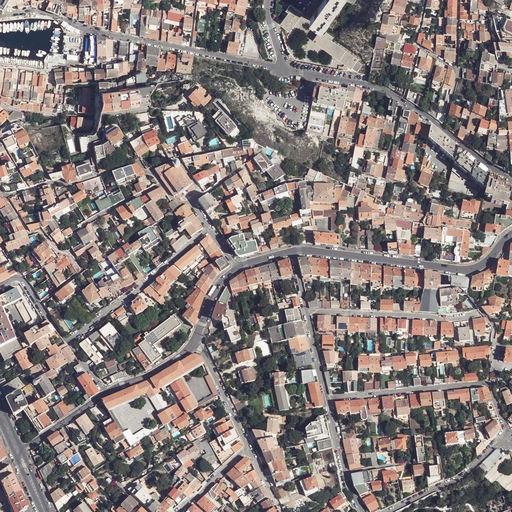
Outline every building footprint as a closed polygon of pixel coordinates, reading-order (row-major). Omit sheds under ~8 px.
[(21,4),(25,2),(24,2),(23,0),(11,0),(8,6),(10,7),(17,5),(18,9),(19,10),(22,10),(23,9),(23,7),(21,4)] [(97,10),(103,9),(102,0),(101,0),(95,0),(96,1),(97,10)] [(103,9),(110,9),(110,0),(103,0),(102,0),(103,9)] [(113,0),(113,8),(122,7),(122,0),(113,0)] [(122,9),(131,9),(131,5),(132,1),(131,0),(122,0),(122,7),(122,9)] [(236,7),(237,2),(236,2),(230,0),(229,7),(228,11),(228,12),(235,13),(236,7)] [(236,7),(245,9),(247,2),(239,0),(237,0),(237,2),(236,7)] [(322,27),(341,0),(324,0),(311,18),(322,27)] [(394,0),(392,9),(403,12),(406,0),(394,0)] [(436,1),(432,0),(428,0),(426,8),(435,9),(435,7),(436,1)] [(457,9),(457,0),(448,0),(447,7),(457,9)] [(485,1),(481,0),(477,0),(478,10),(485,11),(487,11),(485,1)] [(207,8),(208,4),(197,2),(196,9),(198,9),(197,12),(198,12),(197,29),(197,30),(203,31),(204,26),(200,25),(200,22),(205,22),(207,10),(207,8)] [(48,11),(57,14),(58,12),(59,12),(60,7),(52,3),(52,5),(49,4),(48,6),(46,10),(48,11)] [(294,25),(303,13),(290,3),(288,7),(290,9),(289,11),(282,20),(280,23),(286,28),(289,30),(294,25)] [(169,4),(168,12),(183,16),(184,12),(184,6),(184,5),(169,4)] [(235,13),(235,14),(244,16),(245,9),(236,7),(235,13)] [(456,18),(457,9),(447,7),(447,18),(456,18)] [(149,17),(151,11),(146,10),(142,9),(141,16),(147,17),(149,17)] [(160,19),(161,12),(156,12),(153,11),(152,18),(160,19)] [(168,12),(168,14),(167,21),(168,21),(169,21),(184,24),(184,19),(185,16),(183,16),(168,12)] [(382,21),(393,23),(395,15),(388,14),(389,12),(384,12),(382,21)] [(466,18),(460,18),(460,19),(470,20),(470,12),(467,12),(466,18)] [(418,24),(419,17),(411,15),(410,19),(409,23),(418,24)] [(191,30),(192,20),(188,20),(189,17),(185,16),(184,19),(184,24),(183,27),(183,29),(182,33),(191,34),(191,30)] [(159,26),(160,19),(152,18),(150,17),(149,25),(157,26),(159,26)] [(456,27),(456,18),(447,18),(447,26),(456,27)] [(511,22),(505,19),(500,29),(502,39),(511,39),(511,22)] [(224,30),(231,32),(233,25),(233,23),(234,22),(226,21),(225,23),(224,30)] [(393,23),(382,21),(381,30),(392,31),(393,25),(393,24),(393,23)] [(480,24),(479,32),(488,32),(489,32),(490,29),(487,29),(487,25),(484,24),(480,24)] [(453,36),(456,36),(456,27),(447,26),(443,26),(443,35),(444,35),(452,36),(453,36)] [(158,40),(159,30),(157,30),(149,29),(149,27),(146,27),(144,38),(151,39),(158,40)] [(136,36),(138,36),(139,29),(130,28),(130,34),(136,36)] [(351,68),(358,58),(331,38),(325,33),(320,30),(313,40),(331,53),(345,63),(351,67),(351,68)] [(386,39),(390,40),(392,31),(381,30),(380,36),(386,37),(386,39)] [(468,31),(464,30),(464,32),(464,37),(464,38),(468,39),(467,39),(472,40),(472,33),(468,32),(468,31)] [(181,45),(181,40),(174,38),(174,32),(168,31),(168,32),(167,42),(175,44),(181,45)] [(390,40),(397,41),(397,40),(399,33),(399,32),(395,31),(392,31),(390,40)] [(488,32),(479,32),(480,33),(480,40),(480,42),(490,42),(488,32)] [(370,70),(376,71),(376,69),(377,69),(377,67),(381,68),(386,42),(386,39),(386,37),(380,36),(377,35),(375,47),(372,63),(372,65),(370,70)] [(84,63),(87,64),(92,64),(92,65),(97,65),(97,56),(97,37),(92,36),(90,38),(89,52),(85,52),(84,58),(84,63)] [(105,39),(97,37),(97,56),(97,65),(102,65),(106,64),(106,59),(105,39)] [(430,44),(430,42),(428,41),(425,40),(424,40),(423,40),(422,46),(430,51),(430,48),(430,44)] [(124,42),(120,41),(119,49),(127,50),(128,43),(124,42)] [(137,63),(138,55),(139,53),(139,52),(139,45),(137,45),(134,44),(133,44),(131,44),(130,43),(130,56),(129,63),(137,63)] [(237,55),(239,45),(229,43),(226,54),(233,55),(237,55)] [(439,44),(436,43),(436,54),(440,55),(444,57),(445,52),(445,48),(446,48),(446,47),(442,47),(443,44),(441,44),(441,46),(439,47),(439,44)] [(511,53),(511,45),(498,44),(500,52),(506,53),(511,53)] [(413,46),(405,45),(404,52),(408,53),(415,54),(416,50),(413,46)] [(152,48),(146,47),(146,53),(146,55),(145,62),(145,64),(146,64),(157,67),(158,59),(159,49),(152,48)] [(127,50),(119,49),(119,57),(127,56),(127,50)] [(428,54),(420,49),(418,56),(426,58),(428,54)] [(393,54),(391,65),(401,67),(403,56),(404,52),(402,52),(399,51),(396,51),(394,50),(393,54)] [(157,69),(157,70),(165,71),(165,67),(175,69),(176,53),(173,52),(167,51),(166,60),(158,59),(157,67),(157,69)] [(455,62),(455,52),(449,52),(445,52),(444,57),(444,59),(455,62)] [(178,53),(177,61),(181,62),(187,63),(192,63),(192,56),(185,55),(178,53)] [(493,64),(494,55),(486,54),(484,63),(493,64)] [(411,69),(414,58),(407,57),(403,56),(401,67),(411,69)] [(364,63),(358,58),(351,68),(357,72),(364,63)] [(432,61),(420,58),(420,60),(417,59),(416,64),(419,65),(418,69),(429,72),(432,61)] [(449,66),(436,59),(434,63),(436,64),(441,67),(444,68),(448,69),(449,66)] [(484,63),(481,62),(479,70),(487,72),(488,66),(493,67),(493,64),(484,63)] [(127,63),(117,65),(117,74),(126,72),(127,72),(127,67),(127,63)] [(136,70),(137,63),(129,63),(127,63),(127,67),(129,67),(128,72),(131,71),(136,70)] [(117,65),(106,67),(106,70),(106,71),(105,79),(117,77),(117,74),(117,65)] [(181,66),(177,66),(177,73),(177,74),(192,75),(192,71),(192,68),(192,67),(187,66),(181,65),(181,66)] [(452,86),(455,75),(451,68),(449,66),(448,69),(444,84),(452,86)] [(442,88),(447,70),(437,67),(433,81),(432,85),(442,88)] [(466,79),(475,81),(476,70),(475,70),(467,68),(466,79)] [(487,72),(479,70),(479,76),(491,79),(492,79),(492,73),(487,72)] [(65,80),(65,73),(54,74),(55,84),(56,84),(55,81),(65,80)] [(93,79),(94,73),(92,73),(86,74),(85,82),(93,82),(93,79)] [(380,74),(370,73),(370,75),(368,82),(370,82),(375,83),(377,84),(378,84),(380,74)] [(493,73),(492,73),(492,79),(491,79),(492,85),(500,86),(501,83),(503,76),(503,74),(501,74),(493,73)] [(138,76),(134,76),(134,77),(134,78),(135,83),(135,84),(136,83),(145,82),(145,78),(144,78),(143,76),(143,74),(138,74),(138,76)] [(491,79),(479,76),(478,82),(492,85),(491,79)] [(131,78),(124,81),(125,86),(126,92),(133,90),(132,79),(131,78)] [(397,83),(390,81),(388,88),(389,88),(392,90),(395,92),(397,83)] [(107,91),(106,84),(96,85),(96,86),(97,93),(98,93),(107,92),(107,91)] [(327,88),(316,86),(312,106),(327,110),(332,89),(327,88)] [(83,90),(82,96),(90,97),(94,97),(94,92),(92,91),(92,88),(89,87),(89,89),(83,89),(83,90)] [(353,88),(348,87),(347,92),(345,101),(353,102),(356,88),(353,88)] [(398,90),(397,93),(400,95),(403,97),(406,88),(399,87),(398,90)] [(359,89),(356,88),(353,102),(361,103),(363,90),(359,89)] [(148,98),(154,89),(146,90),(142,91),(136,92),(139,107),(149,106),(148,98)] [(345,101),(347,92),(343,91),(339,90),(332,89),(327,110),(328,110),(342,113),(343,109),(344,107),(344,105),(345,101)] [(139,107),(136,92),(135,92),(127,93),(130,109),(139,107)] [(196,92),(189,99),(193,103),(193,102),(197,106),(198,107),(201,104),(205,100),(203,98),(203,97),(200,94),(199,95),(197,93),(196,92)] [(130,109),(127,93),(120,94),(119,94),(118,95),(121,110),(130,109)] [(112,112),(121,110),(118,95),(117,95),(109,96),(112,112)] [(425,97),(419,95),(416,106),(422,109),(425,97)] [(90,97),(82,96),(79,96),(78,105),(80,106),(81,106),(82,106),(90,106),(90,104),(90,99),(90,97)] [(112,112),(109,96),(108,96),(99,98),(96,98),(100,107),(100,114),(101,114),(112,112)] [(212,99),(209,96),(205,100),(201,104),(204,107),(212,99)] [(14,100),(8,99),(6,105),(12,107),(14,100)] [(394,101),(390,99),(388,109),(387,112),(391,113),(390,117),(393,118),(395,118),(397,109),(398,104),(395,102),(394,101)] [(20,102),(14,100),(12,107),(18,110),(20,102)] [(502,101),(499,102),(499,106),(498,124),(508,122),(511,122),(511,121),(511,113),(511,108),(511,100),(506,101),(502,101)] [(42,105),(33,103),(32,111),(42,112),(42,108),(41,107),(42,105)] [(462,108),(451,104),(449,114),(460,117),(462,108)] [(486,109),(474,104),(472,113),(479,116),(482,117),(484,118),(486,109)] [(90,106),(82,106),(82,113),(90,114),(90,110),(90,106)] [(327,110),(312,106),(307,130),(323,133),(328,110),(327,110)] [(406,109),(403,107),(400,118),(405,119),(408,120),(410,112),(406,109)] [(437,110),(430,108),(428,114),(435,118),(436,113),(437,110)] [(341,119),(340,121),(348,123),(349,120),(345,120),(347,109),(343,109),(342,113),(341,117),(341,119)] [(342,113),(328,110),(323,133),(323,137),(324,137),(336,140),(337,136),(338,133),(340,121),(341,119),(341,117),(342,113)] [(370,115),(371,112),(363,110),(362,112),(362,115),(361,116),(361,117),(369,119),(370,115)] [(9,117),(4,111),(0,114),(0,122),(2,125),(5,121),(7,119),(9,117)] [(215,121),(229,135),(230,134),(232,137),(239,130),(236,128),(237,127),(223,113),(222,114),(220,111),(213,118),(216,121),(215,121)] [(182,117),(176,119),(180,127),(182,126),(185,132),(188,130),(193,139),(188,142),(191,145),(191,147),(196,145),(195,143),(208,134),(200,123),(206,118),(201,112),(195,112),(195,117),(190,119),(189,118),(184,120),(182,117)] [(414,115),(410,112),(408,120),(407,124),(410,125),(416,126),(417,123),(419,118),(414,115)] [(472,113),(471,112),(470,117),(469,120),(468,124),(476,126),(478,121),(479,116),(472,113)] [(23,114),(13,113),(10,116),(9,117),(7,119),(9,121),(23,120),(25,120),(25,118),(25,114),(23,114)] [(79,118),(72,117),(71,119),(69,119),(69,122),(71,123),(71,126),(77,131),(78,127),(78,126),(79,118)] [(367,126),(369,119),(361,117),(360,125),(367,126)] [(93,119),(85,118),(84,126),(92,127),(92,124),(93,119)] [(408,120),(405,119),(400,118),(396,133),(405,135),(405,134),(406,130),(407,124),(408,120)] [(377,121),(369,119),(367,126),(368,127),(373,128),(374,128),(375,128),(377,121)] [(385,123),(385,121),(377,119),(377,121),(375,128),(383,130),(385,123)] [(348,123),(340,121),(338,133),(346,134),(348,123)] [(496,126),(490,124),(481,121),(481,122),(477,133),(487,136),(489,128),(490,129),(490,131),(494,132),(496,132),(496,126)] [(356,125),(348,123),(346,134),(354,136),(354,135),(356,125)] [(392,132),(394,125),(393,125),(385,123),(383,130),(392,132)] [(427,138),(430,127),(428,127),(417,123),(416,126),(414,134),(427,138)] [(434,129),(430,126),(430,127),(427,138),(427,140),(428,140),(431,143),(454,161),(457,148),(451,142),(434,129)] [(461,126),(458,135),(464,137),(466,130),(467,128),(465,128),(461,126)] [(123,138),(117,128),(114,127),(106,132),(105,137),(108,142),(102,147),(103,150),(104,155),(104,158),(105,160),(116,153),(111,145),(123,138)] [(157,136),(155,131),(143,136),(145,143),(150,150),(151,151),(156,148),(155,146),(160,143),(157,138),(157,136)] [(373,132),(367,131),(367,132),(366,137),(364,147),(374,149),(376,133),(373,132)] [(4,142),(13,138),(11,132),(3,135),(1,133),(0,132),(0,134),(2,137),(4,142)] [(30,141),(25,132),(15,137),(20,147),(30,142),(30,141)] [(413,139),(413,137),(405,135),(403,144),(411,146),(413,139)] [(489,135),(487,144),(495,144),(495,138),(495,136),(494,136),(489,135)] [(143,136),(130,143),(133,148),(137,155),(138,157),(150,150),(145,143),(143,136)] [(364,147),(366,137),(360,136),(358,146),(358,148),(363,150),(364,147)] [(86,138),(78,139),(80,146),(81,146),(83,152),(90,151),(87,137),(86,137),(86,138)] [(188,141),(185,137),(181,139),(175,149),(176,152),(180,150),(182,156),(193,153),(191,147),(191,145),(188,142),(188,141)] [(17,146),(13,138),(4,142),(3,143),(8,150),(17,146)] [(254,149),(254,142),(252,139),(246,140),(245,148),(254,149)] [(346,149),(348,142),(340,140),(339,147),(346,149)] [(355,145),(356,144),(354,144),(348,142),(346,149),(346,151),(353,154),(355,148),(355,145)] [(411,146),(403,144),(401,152),(407,154),(408,154),(413,155),(415,147),(411,146)] [(102,147),(102,146),(94,148),(96,160),(104,158),(104,155),(103,150),(102,147)] [(363,152),(363,150),(358,148),(355,148),(353,154),(354,154),(358,155),(362,156),(363,152)] [(471,177),(474,161),(467,156),(457,148),(454,161),(454,163),(471,177)] [(243,149),(232,150),(234,157),(245,155),(243,149)] [(232,150),(223,152),(224,159),(229,158),(234,157),(232,150)] [(259,162),(257,160),(257,159),(257,158),(263,153),(261,151),(255,150),(254,150),(256,160),(251,162),(247,163),(246,163),(246,164),(248,168),(252,166),(256,164),(259,162)] [(488,161),(492,164),(493,151),(489,150),(486,150),(484,158),(488,161)] [(400,152),(392,151),(391,159),(400,161),(400,160),(400,158),(400,156),(401,152),(400,152)] [(223,152),(207,155),(208,162),(209,164),(208,164),(208,165),(218,163),(218,160),(224,159),(223,152)] [(263,153),(257,158),(257,159),(257,160),(259,162),(262,167),(267,172),(274,167),(274,166),(269,161),(263,153)] [(412,162),(413,155),(408,154),(406,160),(406,162),(405,164),(411,165),(411,164),(412,162)] [(194,157),(193,157),(194,163),(195,167),(208,164),(209,164),(208,162),(207,155),(205,155),(194,157)] [(60,164),(59,163),(59,162),(58,162),(59,162),(59,163),(59,164),(61,169),(72,165),(71,160),(60,164)] [(172,163),(155,170),(174,197),(178,194),(179,195),(186,189),(188,188),(189,187),(188,187),(193,184),(180,166),(177,161),(173,164),(172,163)] [(483,169),(474,161),(471,177),(475,179),(476,181),(474,182),(477,185),(479,183),(486,188),(489,174),(483,169)] [(89,164),(83,166),(82,162),(72,165),(78,180),(81,179),(80,177),(92,173),(90,167),(89,164)] [(402,164),(393,162),(392,169),(397,170),(401,171),(402,166),(402,164)] [(6,166),(0,168),(0,179),(9,176),(9,177),(13,176),(13,174),(18,172),(12,163),(5,165),(6,166)] [(36,163),(34,163),(29,166),(28,166),(32,172),(39,168),(36,163)] [(376,165),(368,163),(367,167),(364,167),(364,168),(363,173),(374,176),(376,165)] [(467,193),(469,186),(471,177),(454,163),(447,189),(466,193),(467,193)] [(136,164),(132,166),(136,175),(144,172),(138,165),(136,164)] [(380,165),(376,164),(376,165),(374,176),(381,178),(381,177),(382,176),(384,167),(379,166),(380,165)] [(78,180),(72,165),(61,169),(62,173),(53,175),(49,176),(52,181),(61,179),(69,183),(78,180)] [(209,170),(205,172),(207,177),(215,173),(220,170),(220,168),(219,165),(216,166),(209,170)] [(275,166),(283,177),(285,175),(277,165),(275,166)] [(32,172),(28,166),(20,170),(25,178),(33,174),(32,172)] [(132,166),(122,169),(126,178),(129,177),(136,175),(132,166)] [(283,177),(275,166),(274,166),(274,167),(267,172),(273,179),(274,179),(277,181),(279,180),(281,182),(285,181),(282,177),(283,177)] [(229,172),(226,172),(225,167),(220,168),(220,170),(221,172),(222,180),(227,176),(230,174),(229,172)] [(392,169),(388,168),(386,179),(394,181),(397,170),(392,169)] [(122,169),(113,173),(114,176),(116,181),(117,182),(126,178),(122,169)] [(245,170),(239,174),(242,181),(248,178),(245,170)] [(307,177),(304,177),(304,179),(306,179),(310,181),(313,184),(313,182),(317,174),(310,170),(307,177)] [(394,181),(402,183),(404,172),(403,172),(401,171),(397,170),(394,181)] [(205,172),(194,177),(197,182),(202,180),(207,178),(207,177),(205,172)] [(428,187),(432,177),(422,172),(421,173),(420,176),(418,183),(420,184),(428,187)] [(318,173),(317,173),(317,174),(313,182),(313,184),(310,181),(310,186),(311,186),(311,188),(306,188),(310,210),(312,210),(324,211),(328,211),(332,211),(334,211),(339,211),(339,207),(338,203),(342,191),(334,191),(334,186),(322,186),(324,180),(320,178),(321,174),(318,173)] [(354,175),(350,173),(348,183),(351,184),(350,188),(353,189),(356,190),(356,188),(358,179),(353,178),(354,175)] [(239,174),(231,180),(235,189),(236,190),(244,185),(242,181),(239,174)] [(498,179),(489,174),(486,188),(484,195),(487,196),(487,198),(493,199),(492,201),(495,202),(507,205),(507,204),(508,203),(509,199),(511,189),(509,187),(498,179)] [(106,190),(101,177),(81,184),(85,190),(88,195),(89,197),(92,196),(106,190)] [(245,187),(246,188),(252,185),(248,178),(242,181),(244,185),(245,187)] [(364,181),(358,179),(356,188),(365,190),(366,188),(367,182),(364,182),(364,181)] [(231,180),(225,184),(229,193),(235,189),(231,180)] [(385,183),(372,180),(370,189),(366,188),(365,190),(364,193),(361,192),(359,197),(358,198),(357,202),(361,203),(361,209),(358,209),(359,220),(372,219),(371,212),(371,211),(376,199),(381,201),(385,185),(385,183)] [(296,183),(286,185),(288,192),(297,190),(298,190),(299,190),(299,191),(303,211),(310,211),(310,210),(306,188),(305,182),(298,184),(296,183)] [(10,193),(12,192),(9,186),(7,184),(4,186),(2,187),(5,193),(10,193)] [(81,184),(76,185),(79,190),(78,190),(78,191),(78,192),(79,193),(82,191),(85,190),(81,184)] [(229,193),(225,184),(219,188),(220,190),(222,189),(229,201),(230,200),(233,199),(232,197),(229,193)] [(50,185),(43,187),(46,197),(53,194),(50,185)] [(286,185),(274,190),(276,197),(288,194),(288,192),(286,185)] [(256,193),(253,186),(246,190),(251,199),(257,196),(256,193)] [(478,191),(469,186),(467,193),(467,195),(476,197),(478,191)] [(162,188),(148,195),(153,201),(154,203),(167,195),(162,188)] [(69,193),(67,189),(56,193),(59,199),(69,193)] [(356,190),(353,189),(351,195),(350,195),(358,198),(359,197),(361,192),(356,190)] [(276,197),(274,190),(265,194),(260,196),(258,197),(259,200),(261,204),(276,197)] [(86,197),(82,191),(79,193),(72,197),(75,203),(76,204),(86,198),(86,197)] [(349,194),(342,191),(338,203),(339,207),(347,207),(347,202),(348,198),(349,194)] [(28,192),(23,194),(24,197),(25,199),(26,203),(31,201),(30,198),(29,193),(28,192)] [(72,197),(69,193),(59,199),(60,200),(62,204),(72,197)] [(53,194),(46,197),(47,200),(49,206),(50,211),(57,207),(56,206),(54,198),(53,195),(53,194)] [(113,195),(108,197),(113,207),(125,200),(121,194),(114,197),(113,195)] [(211,194),(208,195),(216,207),(219,206),(217,204),(211,194)] [(288,194),(276,197),(277,202),(278,202),(289,198),(289,196),(288,194)] [(199,202),(207,213),(213,209),(216,207),(208,195),(199,202)] [(99,210),(101,213),(113,207),(108,197),(107,196),(99,199),(100,200),(95,203),(99,210)] [(240,198),(239,196),(233,199),(230,200),(226,202),(225,203),(231,214),(243,208),(244,207),(244,206),(242,202),(241,200),(240,198)] [(16,200),(11,202),(14,207),(18,205),(21,204),(20,202),(21,202),(21,201),(25,199),(24,197),(19,199),(20,200),(16,201),(16,200)] [(75,203),(72,197),(62,204),(60,205),(58,206),(62,211),(75,203)] [(277,202),(276,197),(261,204),(264,212),(266,215),(269,214),(270,214),(267,206),(277,202)] [(4,199),(4,198),(0,199),(0,210),(1,211),(9,206),(6,201),(4,199)] [(131,203),(127,205),(133,215),(136,213),(136,212),(142,208),(145,206),(140,199),(135,201),(131,203)] [(405,204),(405,208),(424,212),(425,208),(413,205),(414,200),(407,199),(406,201),(405,204)] [(154,203),(153,201),(145,206),(153,217),(157,222),(164,217),(154,203)] [(186,205),(175,201),(171,202),(171,203),(175,208),(175,209),(177,212),(180,210),(181,210),(186,205)] [(75,203),(62,211),(64,215),(78,207),(76,204),(75,203)] [(463,203),(462,203),(461,210),(460,211),(461,211),(467,212),(469,213),(477,214),(478,209),(478,206),(470,204),(463,203)] [(18,213),(21,217),(27,215),(26,210),(24,211),(22,206),(24,206),(24,204),(22,204),(21,204),(18,205),(14,207),(15,209),(18,212),(18,213)] [(127,205),(117,210),(124,220),(130,217),(133,216),(133,215),(127,205)] [(188,208),(186,205),(181,210),(180,210),(177,212),(178,212),(175,214),(179,219),(177,220),(180,224),(189,218),(187,214),(191,212),(188,208)] [(393,217),(395,206),(391,205),(389,210),(387,209),(386,213),(387,213),(386,215),(393,217)] [(11,209),(9,206),(1,211),(5,218),(7,217),(8,216),(14,213),(11,209)] [(62,211),(58,206),(56,206),(57,207),(50,211),(48,212),(52,217),(55,216),(62,211)] [(405,208),(395,206),(393,217),(402,218),(405,208)] [(442,208),(431,206),(429,214),(429,216),(433,217),(441,218),(444,208),(442,208)] [(175,208),(172,210),(165,214),(167,218),(173,215),(175,214),(178,212),(177,212),(175,209),(175,208)] [(424,212),(405,208),(402,218),(422,222),(424,212)] [(209,217),(211,219),(218,216),(217,215),(213,209),(207,213),(209,217)] [(384,218),(383,218),(385,211),(384,211),(380,210),(379,209),(378,212),(371,212),(372,219),(372,225),(385,224),(384,218)] [(324,211),(312,210),(313,216),(314,219),(324,218),(324,217),(324,216),(324,211)] [(303,211),(299,212),(299,213),(300,214),(302,219),(309,218),(311,218),(311,217),(310,211),(303,211)] [(45,212),(42,213),(44,223),(47,222),(54,221),(54,220),(52,217),(48,212),(45,212)] [(18,219),(14,213),(8,216),(12,223),(18,219)] [(266,215),(261,217),(262,219),(264,227),(272,224),(271,221),(271,220),(269,214),(266,215)] [(294,215),(290,216),(292,223),(302,219),(300,214),(298,214),(294,215)] [(203,229),(193,216),(189,218),(180,224),(179,225),(180,228),(178,229),(179,231),(180,233),(183,231),(182,230),(185,228),(191,237),(191,236),(203,229)] [(237,216),(227,219),(229,226),(230,227),(240,224),(240,223),(238,220),(237,217),(237,216)] [(277,220),(271,221),(272,224),(273,229),(275,229),(279,228),(290,225),(292,225),(292,223),(290,216),(277,220)] [(394,222),(394,221),(395,219),(387,216),(384,218),(385,224),(385,228),(385,229),(385,230),(396,231),(394,222)] [(157,222),(153,217),(149,219),(149,221),(153,226),(158,224),(157,224),(157,222)] [(441,218),(433,217),(431,227),(434,228),(437,228),(439,229),(441,222),(441,218)] [(504,219),(494,217),(493,227),(503,228),(503,229),(505,230),(510,227),(511,226),(511,222),(509,219),(504,218),(504,219)] [(309,218),(302,219),(303,220),(302,221),(303,224),(301,224),(302,225),(303,227),(303,228),(310,227),(309,218)] [(25,231),(18,219),(12,223),(11,223),(16,234),(25,231)] [(227,219),(220,221),(220,222),(222,229),(223,229),(223,228),(229,226),(227,219)] [(264,227),(262,219),(250,223),(252,227),(253,230),(264,227)] [(250,220),(240,223),(240,224),(242,230),(252,227),(250,223),(250,220)] [(458,221),(453,220),(452,224),(452,226),(470,229),(471,223),(459,221),(458,221)] [(54,221),(47,222),(49,225),(54,233),(59,229),(54,221)] [(413,224),(394,221),(394,222),(396,231),(397,241),(411,243),(412,234),(418,235),(422,236),(423,226),(413,224)] [(16,234),(11,223),(9,224),(7,225),(11,235),(16,234)] [(89,225),(86,230),(92,240),(93,242),(94,242),(95,243),(98,240),(93,232),(93,233),(92,224),(89,225)] [(120,226),(117,228),(121,234),(126,231),(127,230),(123,224),(121,226),(120,226)] [(484,233),(486,225),(479,224),(478,224),(477,232),(481,233),(484,233)] [(54,233),(49,225),(46,227),(46,228),(43,230),(49,237),(51,236),(54,233)] [(170,231),(165,234),(166,237),(166,238),(169,237),(179,231),(178,229),(180,228),(179,225),(170,231)] [(493,227),(486,225),(484,233),(499,236),(501,231),(503,229),(503,228),(493,227)] [(230,227),(229,226),(223,228),(223,229),(226,235),(232,233),(230,227)] [(313,233),(312,226),(310,227),(303,228),(303,229),(304,232),(304,234),(305,235),(313,233)] [(153,232),(150,227),(138,234),(141,238),(142,240),(146,236),(151,244),(158,239),(155,234),(153,232)] [(54,233),(51,236),(53,238),(60,232),(61,231),(59,229),(54,233)] [(64,230),(62,232),(63,234),(66,239),(68,238),(67,237),(73,233),(71,231),(70,229),(65,232),(64,230)] [(426,229),(424,229),(423,240),(430,241),(436,242),(437,231),(426,229)] [(461,244),(462,232),(451,230),(442,229),(441,244),(444,244),(445,237),(456,238),(456,244),(461,244)] [(82,232),(78,234),(83,243),(84,244),(87,243),(92,240),(86,230),(82,232)] [(28,236),(25,231),(16,234),(11,235),(13,242),(18,240),(28,236)] [(60,232),(53,238),(54,239),(57,244),(61,241),(63,242),(66,239),(63,234),(61,235),(60,232)] [(253,238),(251,232),(242,234),(243,236),(245,241),(253,238)] [(469,233),(462,232),(461,244),(468,245),(468,243),(469,233)] [(339,236),(318,234),(320,245),(329,246),(339,248),(339,247),(339,236)] [(189,241),(184,235),(177,241),(172,246),(176,252),(189,241)] [(498,237),(486,235),(484,245),(489,246),(492,247),(495,242),(498,237)] [(28,236),(18,240),(13,242),(11,242),(6,244),(4,245),(5,245),(4,246),(5,247),(8,253),(22,247),(32,242),(28,236)] [(151,244),(146,236),(142,240),(140,241),(139,242),(143,247),(146,252),(152,248),(153,247),(151,244)] [(227,242),(237,256),(242,258),(251,255),(258,253),(257,247),(255,242),(251,244),(251,243),(246,244),(245,241),(243,236),(232,239),(227,242)] [(277,241),(278,248),(286,246),(283,236),(276,238),(277,241)] [(214,244),(208,237),(201,243),(203,246),(206,250),(214,244)] [(139,241),(130,248),(132,251),(130,253),(131,255),(128,257),(129,258),(133,263),(138,270),(140,273),(144,279),(147,276),(139,265),(140,264),(133,254),(143,247),(139,242),(139,241)] [(278,248),(277,241),(271,243),(269,243),(271,250),(274,249),(278,248)] [(411,243),(397,241),(399,255),(406,256),(409,256),(410,246),(411,243)] [(396,243),(395,243),(392,243),(392,242),(391,243),(391,242),(387,243),(387,245),(388,251),(388,253),(393,254),(397,255),(396,244),(396,243)] [(54,255),(53,254),(45,243),(35,251),(45,263),(54,255)] [(89,245),(87,243),(84,244),(83,243),(74,249),(72,249),(75,253),(77,251),(84,247),(89,245)] [(268,243),(261,245),(263,252),(266,251),(270,250),(268,243)] [(218,250),(214,244),(206,250),(208,253),(209,254),(210,256),(218,250)] [(468,245),(461,244),(461,247),(460,257),(467,258),(468,249),(468,245)] [(128,245),(122,248),(128,257),(131,255),(130,253),(132,251),(130,248),(129,246),(128,245)] [(197,246),(174,266),(182,273),(186,277),(187,275),(192,272),(198,267),(206,260),(207,259),(204,256),(199,249),(197,246)] [(421,248),(415,247),(410,246),(409,256),(414,257),(419,257),(421,248)] [(24,250),(22,247),(8,253),(11,256),(24,250)] [(94,249),(89,252),(94,259),(95,259),(100,256),(96,248),(94,249)] [(122,248),(115,253),(122,263),(129,258),(128,257),(122,248)] [(223,257),(218,250),(210,256),(212,259),(213,260),(214,262),(215,263),(223,257)] [(45,263),(35,251),(32,254),(41,266),(45,263)] [(454,252),(445,252),(444,259),(444,261),(455,262),(459,263),(460,257),(456,256),(455,256),(454,254),(454,252)] [(115,253),(108,258),(115,267),(122,263),(115,253)] [(66,257),(65,256),(64,257),(62,256),(60,258),(65,266),(68,265),(70,264),(70,263),(66,257)] [(159,256),(152,261),(157,268),(164,263),(159,256)] [(58,259),(55,257),(47,262),(48,263),(49,265),(54,262),(58,259)] [(230,266),(223,257),(215,263),(214,262),(210,266),(217,275),(219,274),(225,270),(230,266)] [(58,259),(54,262),(60,270),(61,270),(65,267),(65,266),(60,258),(59,258),(58,259)] [(298,259),(302,276),(312,276),(308,258),(302,259),(298,259)] [(313,259),(308,258),(312,276),(319,276),(319,260),(313,259)] [(199,268),(201,270),(207,264),(208,263),(206,260),(198,267),(199,268)] [(283,261),(278,263),(281,278),(293,275),(289,260),(283,261)] [(319,260),(319,276),(328,277),(330,277),(330,261),(324,260),(319,260)] [(330,261),(330,277),(331,277),(340,279),(341,262),(336,262),(330,261)] [(60,270),(54,262),(49,265),(53,271),(55,275),(57,273),(60,271),(60,270)] [(346,263),(341,262),(340,279),(349,280),(351,280),(351,263),(346,263)] [(496,275),(507,277),(507,275),(508,263),(498,262),(496,275)] [(74,267),(71,263),(70,263),(70,264),(68,265),(74,274),(75,274),(77,272),(75,270),(74,267)] [(122,263),(115,267),(117,271),(118,272),(117,272),(120,277),(122,279),(130,275),(122,263)] [(268,265),(272,280),(280,279),(281,278),(278,263),(274,264),(268,265)] [(356,264),(351,263),(351,280),(351,281),(361,282),(361,279),(361,265),(356,264)] [(264,267),(259,268),(263,283),(269,281),(272,280),(268,265),(264,267)] [(365,265),(361,265),(361,279),(371,281),(371,266),(365,265)] [(182,273),(174,266),(165,273),(159,278),(168,286),(172,282),(181,275),(180,274),(182,273)] [(214,279),(217,275),(210,266),(209,267),(203,272),(205,274),(213,282),(214,279)] [(371,266),(371,281),(381,282),(381,272),(381,267),(376,266),(371,266)] [(5,268),(5,267),(0,269),(0,279),(1,282),(10,277),(8,273),(5,268)] [(106,279),(102,281),(104,285),(105,285),(105,284),(111,281),(113,281),(111,278),(117,275),(116,273),(117,272),(118,272),(117,271),(115,267),(107,273),(109,276),(106,278),(106,279)] [(388,268),(383,267),(384,272),(384,273),(383,284),(393,285),(393,269),(388,268)] [(258,284),(263,283),(259,268),(257,269),(254,269),(258,284)] [(487,271),(484,273),(483,281),(483,282),(483,284),(487,283),(487,281),(492,281),(492,278),(492,275),(492,270),(492,268),(487,271)] [(250,271),(245,272),(248,286),(258,284),(254,269),(250,271)] [(400,269),(393,269),(393,285),(404,286),(404,270),(400,269)] [(138,270),(133,273),(138,279),(134,282),(135,283),(136,285),(144,279),(140,273),(138,270)] [(409,271),(404,270),(404,286),(414,287),(414,275),(414,271),(409,271)] [(60,271),(57,273),(63,283),(66,281),(64,277),(62,274),(60,271)] [(229,283),(232,290),(248,286),(245,272),(238,276),(236,278),(229,283)] [(57,273),(55,275),(61,285),(63,283),(57,273)] [(438,286),(438,275),(432,275),(424,273),(424,275),(424,287),(424,288),(437,289),(437,287),(438,286)] [(478,276),(472,278),(471,287),(476,287),(482,288),(483,281),(484,273),(478,276)] [(211,285),(213,282),(205,274),(203,277),(200,280),(209,288),(211,285)] [(51,277),(58,288),(61,285),(55,275),(51,277)] [(118,278),(117,275),(111,278),(113,281),(118,291),(123,288),(119,280),(118,278)] [(135,283),(134,282),(131,275),(130,275),(122,279),(119,280),(123,288),(135,283)] [(420,275),(414,275),(414,287),(416,287),(416,285),(422,285),(422,287),(424,287),(424,275),(420,275)] [(451,286),(450,276),(444,275),(439,275),(440,276),(441,286),(451,286)] [(450,276),(451,286),(453,287),(456,287),(456,289),(457,294),(466,295),(466,292),(466,289),(467,289),(468,282),(466,279),(460,278),(450,276)] [(159,278),(150,286),(162,298),(170,289),(169,287),(168,286),(159,278)] [(206,292),(209,288),(200,280),(198,282),(196,286),(198,288),(205,295),(206,292)] [(102,281),(96,285),(100,290),(98,291),(101,298),(102,299),(106,297),(111,294),(105,285),(104,285),(102,281)] [(111,281),(105,284),(105,285),(111,294),(115,292),(118,291),(113,281),(111,281)] [(92,285),(83,292),(82,293),(90,305),(101,298),(98,291),(93,284),(92,285)] [(44,290),(40,285),(36,288),(34,289),(38,295),(44,290)] [(68,285),(59,292),(65,300),(75,292),(70,286),(69,285),(68,285)] [(162,298),(150,286),(144,290),(147,294),(146,294),(147,294),(148,293),(151,297),(151,298),(153,297),(162,305),(163,305),(162,305),(166,301),(162,298)] [(229,297),(227,287),(226,287),(224,290),(217,303),(226,307),(229,297)] [(0,348),(15,340),(16,340),(17,340),(14,334),(14,333),(3,309),(10,305),(22,298),(16,288),(0,297),(0,348)] [(205,295),(198,288),(197,290),(185,302),(189,305),(192,308),(198,314),(199,311),(202,304),(203,301),(205,295)] [(419,312),(438,314),(438,311),(438,310),(437,297),(437,289),(424,288),(422,297),(421,300),(421,303),(419,312)] [(441,306),(458,304),(457,294),(456,289),(453,289),(440,290),(439,297),(441,306)] [(65,300),(59,292),(55,295),(62,303),(65,300)] [(90,305),(82,293),(79,295),(87,307),(90,305)] [(371,297),(361,296),(361,304),(361,305),(371,305),(371,297)] [(136,316),(148,308),(141,297),(136,300),(137,301),(132,303),(133,304),(134,306),(132,307),(131,308),(136,316)] [(488,301),(490,301),(489,306),(491,307),(494,307),(494,308),(499,308),(500,303),(501,299),(497,298),(492,297),(489,297),(488,301)] [(23,300),(22,298),(10,305),(4,308),(6,314),(7,313),(9,317),(8,317),(13,330),(14,329),(16,333),(14,334),(17,340),(21,337),(18,330),(22,328),(22,329),(27,325),(16,305),(15,304),(18,302),(19,301),(20,302),(23,301),(23,300)] [(298,298),(292,299),(293,303),(293,306),(294,307),(300,306),(298,298)] [(344,300),(340,300),(340,302),(340,309),(350,309),(351,300),(344,300)] [(380,310),(393,311),(393,306),(393,301),(382,300),(380,300),(380,310)] [(33,319),(23,302),(21,304),(20,302),(19,303),(16,305),(27,325),(33,320),(33,319)] [(404,311),(414,311),(414,302),(410,302),(405,302),(404,302),(404,306),(404,311)] [(216,307),(212,318),(220,321),(222,322),(224,331),(226,330),(236,327),(232,313),(224,310),(226,307),(217,303),(216,307)] [(126,313),(122,307),(111,315),(114,320),(119,317),(126,313)] [(482,308),(487,315),(496,313),(494,308),(494,307),(491,307),(482,308)] [(4,308),(3,309),(14,333),(14,334),(16,333),(14,329),(13,330),(8,317),(9,317),(7,313),(6,314),(4,308)] [(58,312),(56,308),(53,310),(49,313),(52,317),(58,313),(58,312)] [(196,319),(198,314),(192,308),(188,311),(183,317),(187,321),(194,328),(196,319)] [(300,322),(297,310),(290,311),(285,312),(287,325),(300,322)] [(178,312),(174,316),(181,325),(187,321),(183,317),(182,316),(180,314),(178,312)] [(160,341),(181,325),(174,316),(171,318),(171,317),(170,318),(170,319),(153,332),(153,331),(152,332),(153,332),(160,341)] [(318,316),(318,328),(329,329),(330,329),(330,325),(330,317),(318,316)] [(349,318),(337,317),(337,325),(337,326),(348,326),(349,318)] [(359,318),(349,318),(348,326),(348,329),(348,331),(359,332),(359,330),(359,318)] [(472,320),(474,330),(479,329),(485,329),(484,323),(483,318),(472,320)] [(376,319),(365,319),(365,330),(376,330),(376,319)] [(386,320),(380,319),(380,330),(392,331),(392,334),(397,335),(397,332),(398,321),(386,320)] [(55,331),(48,320),(44,323),(43,323),(45,327),(47,326),(47,327),(52,333),(55,331)] [(409,321),(398,321),(397,332),(408,332),(409,321)] [(413,321),(412,335),(423,335),(424,322),(413,321)] [(284,325),(288,340),(289,340),(305,337),(301,322),(300,322),(287,325),(284,325)] [(436,322),(424,322),(423,335),(425,335),(435,335),(436,322)] [(452,330),(457,329),(459,342),(470,340),(468,327),(463,328),(462,322),(456,323),(457,326),(452,327),(452,330)] [(452,323),(441,323),(441,334),(446,335),(453,335),(452,330),(452,327),(452,323)] [(109,324),(100,332),(99,330),(80,345),(97,366),(106,363),(105,363),(107,362),(91,344),(100,335),(112,351),(124,341),(114,330),(109,324)] [(288,340),(284,325),(278,326),(281,341),(286,341),(288,340)] [(278,326),(268,328),(272,343),(279,342),(281,341),(278,326)] [(52,333),(47,327),(45,329),(39,332),(37,327),(31,331),(31,332),(24,336),(28,343),(31,347),(37,343),(43,339),(47,336),(52,333)] [(236,327),(226,330),(227,332),(228,336),(231,343),(240,340),(236,327)] [(160,341),(153,332),(142,340),(143,342),(145,341),(156,355),(159,353),(154,346),(160,341)] [(28,343),(24,336),(21,337),(24,343),(22,344),(24,347),(26,346),(27,349),(31,347),(28,343)] [(47,336),(43,339),(47,348),(52,346),(47,336)] [(323,336),(322,348),(333,348),(333,337),(323,336)] [(308,350),(305,337),(289,340),(292,354),(293,354),(308,350)] [(43,339),(37,343),(41,352),(47,348),(43,339)] [(15,356),(22,351),(16,340),(15,340),(0,348),(0,352),(5,362),(15,356)] [(162,356),(159,353),(156,355),(145,341),(143,342),(139,346),(149,360),(152,358),(155,362),(162,356)] [(56,345),(49,349),(54,356),(61,352),(56,345)] [(76,358),(68,347),(63,350),(61,352),(68,363),(76,358)] [(475,348),(476,359),(485,358),(485,356),(485,354),(484,347),(475,348)] [(138,348),(133,351),(137,357),(143,354),(141,351),(139,348),(138,348)] [(467,359),(476,359),(475,348),(463,349),(464,357),(467,357),(467,359)] [(253,349),(248,350),(251,361),(257,360),(253,349)] [(235,354),(239,365),(251,361),(248,350),(247,350),(235,354)] [(293,354),(297,367),(303,366),(311,364),(308,350),(293,354)] [(511,350),(506,350),(503,363),(511,364),(511,350)] [(26,355),(24,351),(22,351),(15,356),(18,361),(19,364),(28,358),(26,355)] [(220,357),(218,351),(214,352),(211,354),(213,360),(220,357)] [(46,362),(51,371),(55,368),(56,371),(68,363),(61,352),(54,356),(46,362)] [(324,352),(326,365),(334,365),(334,362),(334,354),(334,352),(324,352)] [(458,360),(457,352),(450,353),(447,353),(448,363),(452,363),(452,361),(458,360)] [(392,353),(380,354),(380,357),(380,371),(394,370),(393,358),(392,353)] [(442,353),(436,354),(437,362),(440,362),(443,361),(443,363),(443,364),(448,363),(447,353),(442,353)] [(147,360),(143,354),(137,357),(140,362),(141,363),(147,360)] [(406,366),(416,365),(415,355),(415,354),(409,355),(405,355),(405,357),(406,366)] [(179,363),(185,373),(201,363),(203,362),(201,357),(193,355),(179,363)] [(420,355),(421,366),(425,366),(427,366),(431,365),(430,355),(420,355)] [(369,357),(359,357),(359,372),(364,372),(364,368),(369,368),(369,357)] [(369,357),(369,368),(374,368),(374,372),(380,372),(380,371),(380,357),(369,357)] [(405,357),(393,358),(394,370),(407,368),(406,366),(405,357)] [(30,362),(28,358),(19,364),(24,372),(33,366),(30,362)] [(107,362),(105,363),(106,363),(108,369),(109,369),(116,365),(117,365),(114,359),(107,362)] [(147,360),(141,363),(143,366),(146,371),(152,368),(150,365),(147,360)] [(203,362),(201,363),(202,366),(207,376),(207,377),(210,376),(203,362)] [(41,364),(41,363),(40,363),(35,367),(28,371),(31,376),(35,374),(38,378),(39,377),(45,373),(44,373),(40,366),(41,364)] [(152,380),(158,389),(161,387),(164,386),(179,376),(185,373),(179,363),(152,380)] [(179,376),(180,379),(182,377),(202,366),(201,363),(185,373),(179,376)] [(19,364),(15,367),(20,374),(24,372),(19,364)] [(84,370),(80,364),(74,368),(78,374),(84,370)] [(116,365),(109,369),(111,374),(117,371),(118,370),(116,365)] [(47,373),(49,377),(52,375),(57,372),(56,371),(55,368),(51,371),(47,373)] [(245,384),(255,381),(253,375),(252,370),(252,368),(251,369),(247,370),(241,371),(245,384)] [(87,374),(84,370),(78,374),(75,376),(78,380),(87,374)] [(301,384),(307,384),(318,383),(315,370),(301,372),(302,380),(300,380),(301,384)] [(123,375),(122,372),(118,374),(114,376),(117,381),(120,380),(125,378),(124,376),(123,375)] [(347,372),(346,372),(347,382),(357,382),(357,372),(347,372)] [(270,375),(270,380),(274,380),(274,382),(275,387),(284,386),(283,373),(276,374),(270,375)] [(88,376),(87,374),(78,380),(78,381),(82,386),(84,389),(93,383),(92,381),(88,376)] [(55,392),(54,389),(47,379),(45,375),(40,378),(34,382),(40,392),(40,393),(42,396),(44,399),(53,393),(55,392)] [(179,376),(164,386),(165,388),(180,379),(179,376)] [(214,395),(215,394),(207,377),(207,376),(205,377),(214,395)] [(210,376),(207,377),(215,394),(216,396),(219,395),(210,376)] [(19,377),(13,381),(17,391),(25,386),(19,377)] [(182,377),(180,379),(181,380),(197,407),(198,404),(182,377)] [(0,383),(2,387),(9,382),(7,379),(0,383)] [(152,380),(136,387),(140,396),(146,393),(149,397),(150,399),(160,392),(158,389),(152,380)] [(181,380),(171,386),(180,402),(186,411),(187,413),(197,407),(181,380)] [(40,392),(34,382),(31,384),(34,391),(36,394),(40,392)] [(357,382),(347,382),(348,393),(357,392),(357,382)] [(3,388),(7,398),(15,392),(14,390),(11,383),(3,388)] [(100,393),(93,383),(84,389),(86,392),(87,393),(88,395),(91,399),(100,393)] [(318,383),(307,384),(312,403),(312,404),(314,403),(315,408),(320,407),(322,407),(323,407),(320,392),(318,383)] [(301,384),(300,385),(306,409),(313,408),(312,404),(312,403),(307,384),(301,384)] [(171,386),(168,388),(168,389),(177,404),(180,402),(171,386)] [(289,410),(284,386),(275,387),(274,387),(275,389),(277,399),(279,411),(289,410)] [(61,397),(68,393),(68,391),(64,387),(57,391),(59,394),(61,397)] [(136,387),(102,401),(104,405),(107,409),(138,397),(140,396),(136,387)] [(486,402),(492,401),(491,399),(487,388),(476,389),(477,401),(478,401),(478,404),(486,402)] [(454,391),(455,399),(460,399),(460,402),(470,401),(469,390),(454,391)] [(7,399),(16,416),(25,410),(28,409),(24,401),(26,401),(24,397),(23,398),(20,392),(19,391),(7,399)] [(502,393),(507,406),(510,404),(511,403),(511,402),(511,401),(511,400),(511,396),(511,397),(510,394),(508,391),(502,393)] [(160,392),(150,399),(160,414),(170,408),(160,392)] [(443,393),(432,394),(434,409),(445,408),(443,393)] [(216,396),(215,394),(214,395),(198,404),(197,407),(216,396)] [(420,395),(421,406),(431,406),(430,394),(420,395)] [(420,395),(409,396),(411,408),(421,407),(421,406),(420,395)] [(107,409),(109,412),(111,411),(139,399),(138,397),(107,409)] [(382,398),(383,411),(393,410),(393,408),(392,400),(392,397),(382,398)] [(379,399),(369,400),(370,413),(380,412),(379,399)] [(25,410),(33,421),(44,414),(49,411),(42,400),(35,404),(32,406),(28,409),(25,410)] [(396,407),(398,418),(401,418),(403,418),(403,420),(410,419),(409,417),(409,414),(408,401),(396,402),(396,401),(396,400),(392,400),(393,408),(396,407)] [(66,416),(71,413),(68,408),(66,406),(63,401),(59,404),(58,405),(66,416)] [(104,405),(102,401),(93,407),(95,411),(97,410),(104,405)] [(234,404),(237,411),(244,408),(241,401),(234,404)] [(359,401),(348,402),(350,412),(351,415),(360,414),(359,407),(359,401)] [(489,412),(491,419),(492,419),(498,418),(492,401),(486,402),(489,412)] [(336,403),(338,413),(346,412),(350,412),(348,402),(336,403)] [(71,413),(76,409),(74,407),(73,404),(73,405),(68,408),(71,413)] [(170,408),(177,419),(183,415),(182,412),(177,404),(170,408)] [(61,420),(66,416),(58,405),(54,408),(61,420)] [(177,419),(170,408),(160,414),(166,425),(167,425),(168,425),(177,419)] [(33,421),(25,410),(24,411),(31,423),(33,421)] [(194,415),(196,419),(199,418),(201,422),(207,419),(213,414),(211,410),(207,413),(204,412),(203,410),(194,415)] [(126,439),(131,447),(133,446),(132,444),(135,442),(134,439),(146,432),(148,437),(149,436),(151,435),(155,433),(159,430),(156,426),(150,430),(145,429),(133,436),(129,430),(126,431),(122,429),(111,411),(109,412),(112,417),(112,418),(116,423),(122,434),(126,439)] [(91,430),(95,427),(85,413),(75,420),(80,427),(82,425),(86,431),(84,432),(86,435),(88,433),(90,432),(90,431),(91,430)] [(44,414),(33,421),(41,433),(52,425),(44,414)] [(177,419),(168,425),(170,428),(172,430),(176,427),(178,426),(180,429),(180,430),(189,424),(187,420),(189,419),(186,415),(184,416),(183,415),(177,419)] [(325,415),(319,417),(320,422),(323,435),(324,440),(330,439),(325,415)] [(231,420),(229,416),(212,426),(212,427),(210,428),(212,431),(213,431),(216,429),(223,425),(231,420)] [(103,423),(106,428),(116,423),(112,418),(103,423)] [(485,421),(486,428),(494,422),(492,419),(491,419),(485,421)] [(235,429),(231,420),(223,425),(216,429),(221,437),(235,429)] [(268,420),(267,433),(272,434),(276,434),(277,434),(278,421),(268,420)] [(496,421),(495,420),(494,422),(486,428),(484,430),(486,435),(485,436),(487,441),(489,440),(491,439),(499,429),(496,421)] [(36,429),(40,434),(41,433),(33,421),(31,423),(34,427),(34,428),(35,428),(35,429),(36,429)] [(311,424),(305,430),(307,438),(307,439),(313,437),(323,435),(320,422),(311,424)] [(113,439),(122,434),(116,423),(106,428),(106,429),(112,440),(113,439)] [(206,433),(202,426),(201,426),(200,424),(199,425),(197,426),(192,429),(193,431),(192,432),(196,438),(197,439),(206,433)] [(172,441),(173,440),(169,429),(167,425),(166,425),(165,426),(166,429),(161,432),(160,429),(159,430),(155,433),(160,442),(162,447),(172,441)] [(63,429),(60,431),(60,432),(61,433),(64,437),(66,441),(66,440),(69,439),(63,429)] [(196,438),(192,432),(193,431),(192,429),(185,433),(191,442),(196,438)] [(235,429),(221,437),(226,446),(229,444),(236,440),(239,438),(235,429)] [(253,430),(257,441),(273,439),(272,434),(267,433),(255,431),(253,430)] [(464,432),(465,441),(474,439),(473,430),(464,432)] [(146,432),(134,439),(135,442),(132,444),(133,446),(138,443),(148,437),(146,432)] [(458,445),(465,444),(465,443),(465,441),(464,432),(457,433),(458,445)] [(48,439),(44,442),(42,443),(49,453),(51,451),(52,450),(51,448),(53,447),(62,440),(58,434),(57,433),(48,439)] [(154,445),(160,442),(155,433),(151,435),(149,436),(154,445)] [(458,445),(457,433),(452,433),(451,433),(444,434),(445,446),(458,445)] [(122,434),(113,439),(116,445),(121,442),(126,439),(122,434)] [(415,436),(416,448),(423,447),(422,435),(415,436)] [(226,446),(221,437),(218,439),(210,443),(215,452),(226,446)] [(257,441),(263,452),(275,450),(277,450),(277,448),(275,438),(273,439),(257,441)] [(126,451),(131,447),(126,439),(121,442),(126,451)] [(199,439),(193,443),(195,446),(200,454),(206,450),(201,444),(199,439)] [(203,458),(209,465),(212,463),(215,462),(219,459),(215,452),(210,443),(208,439),(201,444),(206,450),(207,452),(208,453),(204,456),(203,458)] [(324,440),(317,442),(319,452),(332,448),(330,439),(324,440)] [(344,440),(347,455),(358,454),(359,454),(355,439),(344,440)] [(380,452),(392,450),(391,442),(390,439),(378,441),(379,446),(380,452)] [(391,442),(392,450),(400,449),(400,450),(406,449),(405,443),(405,441),(404,440),(400,440),(398,441),(391,442)] [(219,459),(223,465),(233,455),(243,446),(241,441),(238,443),(231,447),(229,444),(226,446),(215,452),(219,459)] [(69,450),(64,442),(54,449),(52,450),(58,458),(69,450)] [(485,447),(481,442),(480,443),(476,448),(477,456),(485,447)] [(138,443),(132,448),(132,449),(130,451),(129,450),(126,452),(127,454),(140,446),(138,443)] [(193,443),(185,448),(186,450),(187,452),(195,446),(193,443)] [(144,452),(140,446),(127,454),(130,459),(133,457),(134,458),(144,452)] [(195,446),(187,452),(191,459),(192,460),(193,459),(200,454),(195,446)] [(94,466),(104,460),(100,454),(97,456),(92,447),(85,452),(94,466)] [(423,447),(416,448),(417,459),(413,460),(413,463),(418,463),(425,462),(423,447)] [(275,450),(263,452),(268,464),(280,461),(279,457),(283,456),(281,449),(279,449),(277,450),(275,450)] [(490,455),(482,463),(488,469),(502,455),(496,449),(490,455)] [(58,458),(52,450),(51,451),(49,453),(54,460),(58,458)] [(58,458),(62,465),(66,462),(73,457),(69,450),(58,458)] [(192,460),(191,459),(187,452),(186,450),(183,452),(179,455),(177,456),(183,465),(187,469),(195,463),(192,460)] [(44,456),(42,453),(34,458),(36,462),(44,456)] [(376,453),(366,454),(367,458),(371,457),(373,467),(379,466),(376,453)] [(82,461),(78,454),(76,455),(73,457),(66,462),(71,469),(82,461)] [(347,455),(349,465),(353,464),(360,463),(358,454),(347,455)] [(255,472),(249,459),(245,457),(240,463),(235,467),(244,477),(255,472)] [(39,470),(43,479),(45,478),(54,471),(59,468),(62,465),(58,458),(54,460),(49,464),(39,470)] [(268,464),(272,475),(285,472),(287,471),(284,460),(281,461),(280,461),(268,464)] [(71,469),(75,476),(86,468),(82,461),(71,469)] [(118,473),(123,469),(120,464),(114,467),(118,473)] [(14,473),(10,465),(0,472),(0,477),(2,482),(3,481),(14,473)] [(425,474),(424,465),(419,466),(413,466),(414,475),(425,474)] [(175,474),(180,479),(186,472),(188,470),(187,469),(183,466),(180,469),(177,472),(175,474)] [(438,466),(429,468),(430,477),(430,478),(439,477),(438,466)] [(227,475),(241,489),(248,485),(250,483),(244,477),(235,467),(231,471),(227,475)] [(381,476),(383,475),(382,473),(395,471),(396,470),(395,468),(395,467),(379,470),(381,476)] [(75,476),(80,483),(90,475),(86,468),(75,476)] [(75,476),(71,469),(67,472),(71,479),(72,479),(75,476)] [(379,470),(372,471),(373,476),(373,480),(375,480),(381,479),(381,476),(379,470)] [(272,475),(276,487),(280,485),(280,483),(290,479),(287,471),(285,472),(272,475)] [(383,475),(384,483),(390,481),(391,485),(397,483),(395,471),(382,473),(383,475)] [(258,478),(255,472),(244,477),(250,483),(251,483),(258,478)] [(368,472),(356,473),(357,479),(358,485),(367,484),(370,483),(369,477),(368,472)] [(21,490),(14,473),(3,481),(5,487),(10,499),(21,490)] [(190,494),(194,491),(188,486),(186,484),(183,481),(180,479),(175,474),(170,486),(172,487),(174,489),(181,495),(182,494),(186,498),(190,494)] [(189,474),(183,481),(186,484),(188,482),(189,483),(190,481),(191,483),(195,479),(189,474)] [(80,483),(84,489),(94,481),(90,475),(80,483)] [(72,479),(76,486),(77,485),(80,483),(75,476),(72,479)] [(320,491),(315,477),(314,477),(300,482),(305,497),(320,491)] [(427,477),(428,487),(441,482),(440,477),(439,477),(430,478),(430,477),(427,477)] [(109,478),(105,482),(110,487),(114,482),(109,478)] [(258,478),(251,483),(252,486),(256,491),(263,486),(258,478)] [(195,492),(202,485),(201,485),(195,479),(191,483),(188,486),(194,491),(195,492)] [(402,482),(403,491),(414,490),(414,488),(413,482),(413,480),(402,482)] [(84,489),(88,496),(93,492),(94,492),(95,491),(95,490),(98,488),(94,481),(84,489)] [(221,483),(220,481),(219,482),(220,483),(218,485),(217,483),(215,486),(211,490),(209,492),(209,493),(212,498),(215,501),(220,493),(223,495),(226,492),(228,489),(221,483)] [(373,492),(382,489),(380,483),(380,482),(375,482),(374,482),(370,483),(373,492)] [(140,489),(133,483),(126,488),(132,494),(140,489)] [(353,486),(360,496),(365,494),(371,491),(367,484),(358,485),(353,486)] [(268,496),(263,486),(256,491),(253,493),(250,494),(249,495),(252,499),(255,498),(258,503),(268,496)] [(10,499),(5,487),(1,490),(9,500),(10,499)] [(1,490),(0,488),(0,503),(2,506),(7,502),(9,500),(1,490)] [(64,496),(58,489),(56,491),(51,495),(54,504),(60,500),(64,496)] [(169,494),(168,495),(175,501),(179,505),(183,501),(186,498),(182,494),(181,495),(174,489),(169,494)] [(26,499),(21,490),(10,499),(9,500),(14,511),(22,511),(29,507),(27,503),(26,499)] [(235,493),(239,499),(243,496),(240,490),(235,493)] [(102,497),(95,491),(94,492),(93,492),(88,496),(86,499),(91,506),(94,504),(102,497)] [(373,496),(371,491),(365,494),(365,495),(360,497),(363,501),(373,496)] [(206,511),(215,511),(221,506),(222,507),(218,511),(221,511),(222,511),(223,509),(225,507),(219,502),(218,503),(215,501),(212,498),(209,493),(209,492),(197,504),(206,511)] [(228,500),(231,503),(233,505),(235,504),(234,502),(239,499),(235,493),(234,493),(231,496),(228,500)] [(171,506),(175,501),(168,495),(167,495),(162,498),(171,506)] [(249,495),(245,498),(243,496),(239,499),(244,506),(244,507),(253,501),(252,499),(249,495)] [(343,500),(340,495),(329,502),(335,510),(345,503),(343,500)] [(373,496),(363,501),(370,511),(378,507),(373,496)] [(121,506),(127,511),(130,511),(133,509),(135,507),(138,504),(130,497),(121,506)] [(162,498),(156,502),(162,508),(166,511),(168,509),(171,506),(162,498)] [(269,499),(261,504),(264,511),(265,511),(274,507),(269,499)] [(60,500),(54,504),(58,511),(63,506),(63,503),(60,500)] [(12,511),(11,511),(7,502),(2,506),(1,507),(4,511),(12,511)] [(157,511),(162,508),(156,502),(148,509),(151,511),(157,511)] [(74,511),(89,511),(90,511),(88,509),(84,503),(74,511)]
